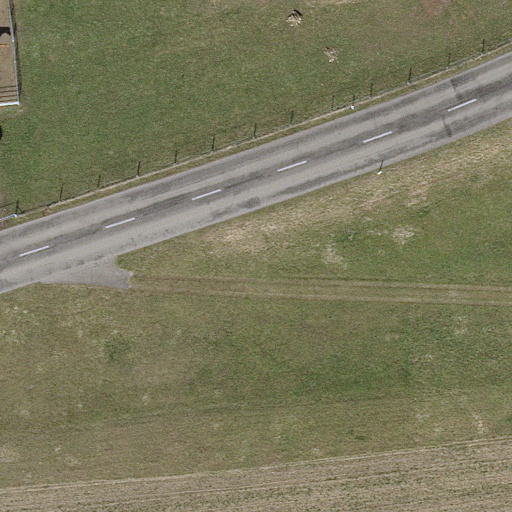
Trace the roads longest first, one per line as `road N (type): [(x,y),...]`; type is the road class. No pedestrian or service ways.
road 1 (tertiary): [(511,83),(0,261)]
road 2 (track): [(511,296),(107,275),(72,238)]
